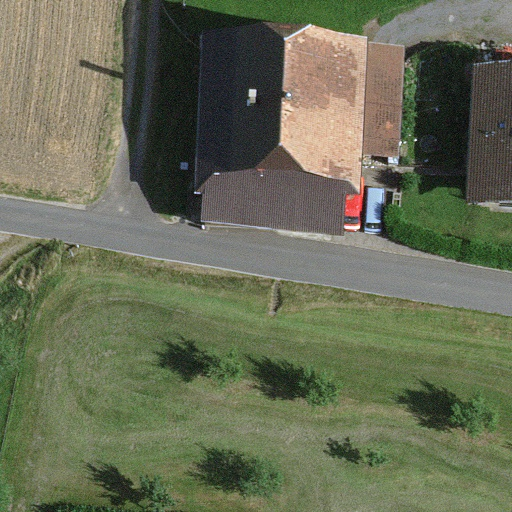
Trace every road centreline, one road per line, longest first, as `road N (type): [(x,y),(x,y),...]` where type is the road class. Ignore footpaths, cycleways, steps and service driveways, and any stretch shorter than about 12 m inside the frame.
road 1 (unclassified): [(511,301),(0,218)]
road 2 (track): [(150,0),(131,238)]
